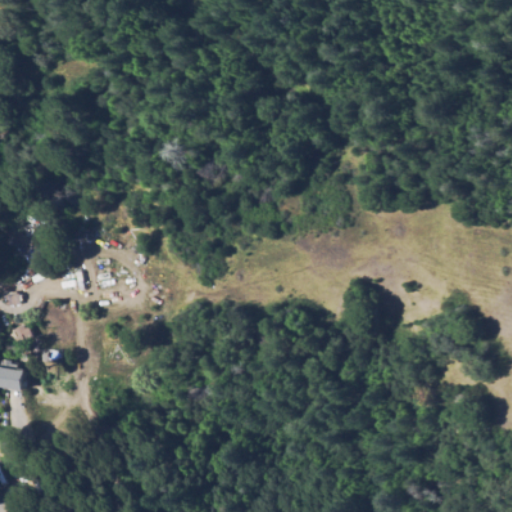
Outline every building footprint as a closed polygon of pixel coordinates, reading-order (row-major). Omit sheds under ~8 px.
[(75,232),(60,227),(62,222),(77,227),(75,232)] [(52,276),(65,272),(70,286),(57,290),(52,276)] [(2,305),(0,295),(2,295),(2,292),(11,290),(12,294),(14,293),(16,302),(2,305)] [(0,327),(0,315),(8,315),(8,327),(0,327)] [(14,351),(8,338),(10,337),(7,330),(19,324),(21,328),(25,326),(29,337),(21,340),(24,346),(14,351)] [(21,385),(0,381),(0,374),(2,362),(5,362),(5,359),(13,360),(13,363),(20,364),(19,371),(26,373),(25,380),(22,380),(21,385)]
